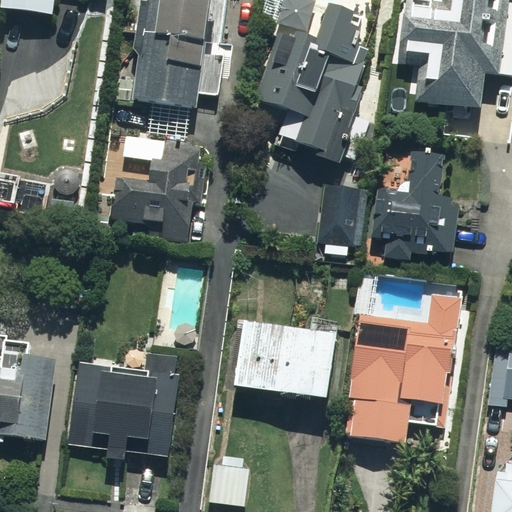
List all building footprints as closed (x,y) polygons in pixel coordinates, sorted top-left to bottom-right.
[(0,0),(0,14),(51,21),(53,0),(0,0)] [(417,112),(476,115),(478,85),(506,86),(510,0),(436,0),(435,31),(401,30),(399,73),(415,74),(417,112)] [(128,108),(194,114),(195,104),(218,106),(222,58),(198,56),(202,9),(137,3),(128,108)] [(328,5),(312,46),(283,35),(259,98),(310,118),(302,138),(336,151),(369,67),(356,62),(364,43),(348,37),(357,16),(328,5)] [(120,142),(111,232),(197,241),(206,151),(120,142)] [(444,200),(445,159),(410,158),(408,199),(369,198),(367,265),(455,268),(457,201),(444,200)] [(326,179),(319,238),(356,243),(364,184),(326,179)] [(337,446),(399,453),(404,411),(446,416),(459,301),(423,296),(420,323),(352,315),(337,446)] [(240,321),(226,395),(323,412),(336,339),(240,321)] [(511,345),(502,345),(496,409),(511,410),(511,345)] [(26,368),(27,353),(0,351),(0,452),(47,455),(52,369),(26,368)] [(150,358),(147,377),(78,367),(67,448),(164,462),(175,381),(178,362),(150,358)] [(216,454),(208,505),(242,511),(250,459),(216,454)] [(511,511),(511,466),(495,464),(489,511),(511,511)]
